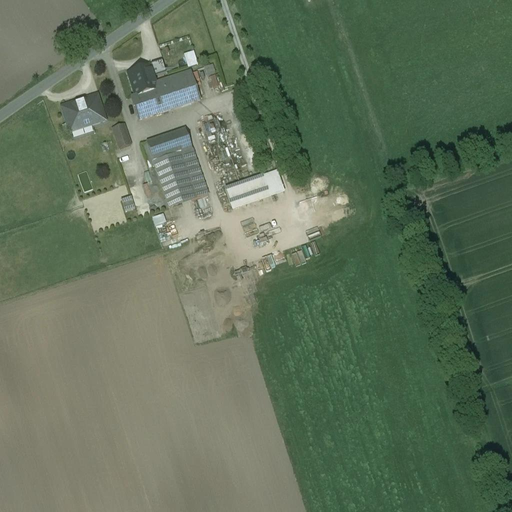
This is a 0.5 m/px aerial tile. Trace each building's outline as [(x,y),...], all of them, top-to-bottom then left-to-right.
[(196,53),(186,56),(190,69),(200,66),(196,53)] [(206,68),(208,77),(217,75),(215,67),(206,68)] [(150,69),(128,76),(135,98),(158,91),(156,85),(150,69)] [(191,73),(156,85),(158,91),(135,98),(131,100),(138,123),(201,102),(191,73)] [(86,102),(63,110),(70,134),(104,122),(100,110),(90,114),(86,102)] [(124,127),(113,131),(115,137),(120,151),(130,147),(124,127)] [(186,132),(141,147),(148,169),(154,167),(153,164),(192,151),(186,132)] [(192,151),(153,164),(154,167),(169,211),(208,197),(192,151)] [(133,164),(121,169),(133,202),(145,197),(133,164)] [(79,175),(85,193),(95,190),(88,172),(79,175)] [(227,189),(234,212),(288,195),(281,173),(227,189)] [(166,215),(154,219),(157,228),(169,225),(166,215)] [(297,252),(302,264),(326,254),(321,242),(297,252)]
